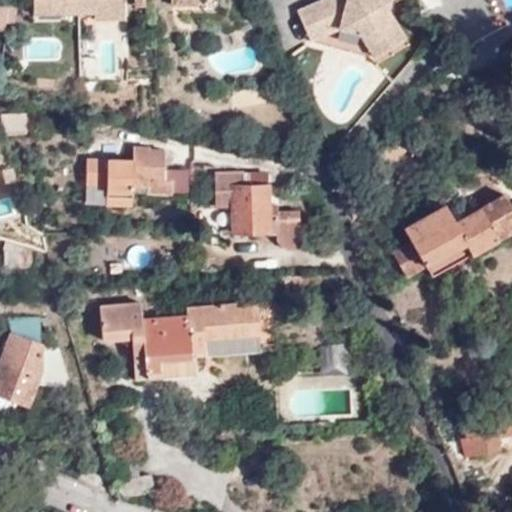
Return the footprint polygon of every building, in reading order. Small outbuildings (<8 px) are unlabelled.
[(0,0),(0,25),(16,25),(15,0),(0,0)] [(123,7),(123,0),(33,0),(34,4),(63,4),(63,9),(123,7)] [(319,0),(296,10),(305,29),(323,22),(327,32),(337,28),(359,34),(377,38),(384,49),(404,37),(386,9),(388,0),(319,0)] [(123,18),(123,7),(63,9),(63,4),(34,4),(34,14),(95,13),(95,19),(123,18)] [(323,22),(305,29),(309,40),(327,32),(323,22)] [(373,56),(384,49),(377,38),(359,34),(373,56)] [(27,114),(1,115),(6,135),(28,134),(27,114)] [(128,169),(128,162),(89,161),(88,185),(109,185),(109,205),(135,205),(135,194),(173,194),(173,193),(183,193),(183,170),(167,170),(167,150),(151,151),(151,147),(136,147),(135,162),(135,169),(128,169)] [(299,248),(299,210),(277,211),(277,204),(267,203),(267,185),(249,185),(249,172),(217,172),(217,194),(224,194),(226,232),(267,232),(267,229),(276,229),(276,240),(286,249),(299,248)] [(464,241),(470,251),(511,227),(511,205),(505,192),(454,220),(445,203),(405,225),(412,240),(393,249),(407,272),(426,262),(464,241)] [(431,272),(470,251),(464,241),(426,262),(431,272)] [(31,276),(31,249),(1,243),(1,275),(31,276)] [(357,286),(350,272),(325,273),(327,287),(357,286)] [(327,287),(325,273),(299,274),(300,288),(327,287)] [(260,351),(256,306),(188,312),(188,317),(142,320),(141,303),(98,307),(101,340),(131,337),(133,366),(144,364),(145,381),(197,376),(196,357),(206,356),(206,358),(216,357),(216,355),(260,351)] [(9,316),(9,331),(35,332),(35,317),(9,316)] [(67,379),(60,348),(42,349),(10,337),(0,364),(0,395),(30,407),(38,382),(47,385),(49,380),(60,385),(67,379)] [(348,369),(347,345),(322,346),(323,371),(348,369)] [(499,448),(490,410),(456,419),(464,450),(472,448),(474,455),(499,448)] [(147,474),(114,483),(128,496),(152,489),(147,474)]
